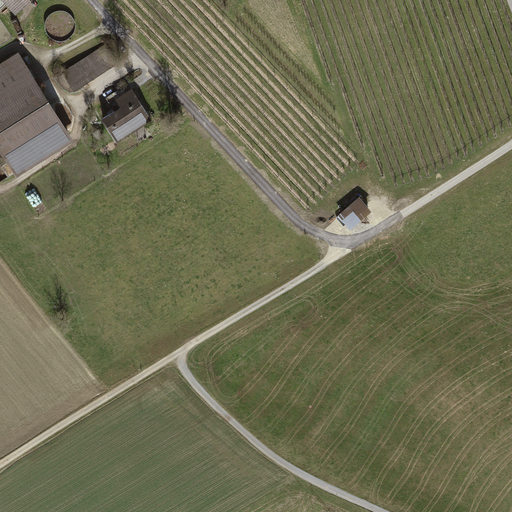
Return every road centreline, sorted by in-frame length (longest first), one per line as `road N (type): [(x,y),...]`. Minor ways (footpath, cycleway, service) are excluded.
road 1 (track): [(511,145),(376,230),(322,234),(288,209),(91,0)]
road 2 (track): [(348,238),(316,269),(0,465)]
road 3 (track): [(383,511),(262,446),(172,355)]
